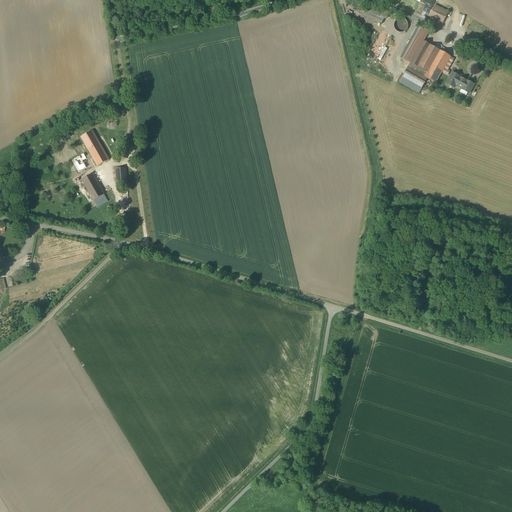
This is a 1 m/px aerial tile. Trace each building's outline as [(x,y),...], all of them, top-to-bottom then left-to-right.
[(390,12),(371,4),(364,18),(381,25),(384,19),(386,20),(390,12)] [(449,11),(434,5),(428,18),(443,24),(449,11)] [(406,21),(404,20),(401,19),(399,19),(397,20),(395,22),(394,24),(394,27),(395,29),(396,31),(398,32),(401,33),(403,32),(404,31),(406,30),(407,28),(407,26),(407,23),(406,21)] [(429,31),(418,25),(399,58),(409,64),(398,83),(419,95),(427,80),(436,84),(442,73),(449,77),(451,72),(448,70),(454,59),(424,42),(429,31)] [(460,89),(466,80),(460,77),(460,76),(451,71),(451,72),(449,77),(445,83),(454,89),(456,86),(460,89)] [(466,80),(460,89),(469,95),(475,85),(466,80)] [(95,133),(84,139),(100,168),(111,162),(95,133)] [(107,197),(85,159),(78,163),(87,179),(83,181),(96,203),(107,197)] [(125,162),(116,163),(118,187),(127,186),(125,162)]
